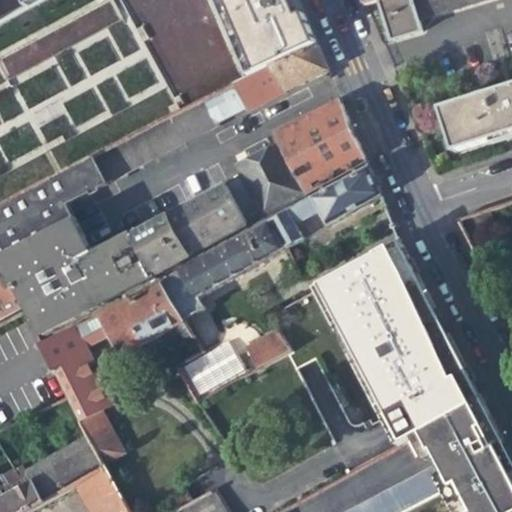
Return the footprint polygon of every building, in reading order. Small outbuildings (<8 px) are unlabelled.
[(0,0),(0,212),(207,105),(239,89),(278,68),(317,49),(305,21),(296,0),(0,0)] [(495,0),(384,0),(379,2),(384,21),(390,43),(422,34),(419,23),(495,0)] [(317,49),(278,68),(291,96),(329,78),(317,49)] [(278,68),(239,89),(252,115),(291,96),(278,68)] [(239,89),(207,105),(218,120),(248,108),(239,89)] [(511,90),(440,114),(454,155),(511,136),(511,90)] [(207,105),(101,160),(110,178),(221,124),(218,120),(207,105)] [(369,173),(343,109),(279,139),(284,148),(312,204),(369,173)] [(312,204),(284,148),(242,170),(246,178),(270,226),(312,204)] [(0,211),(0,245),(5,256),(80,218),(74,203),(113,184),(110,178),(101,160),(0,211)] [(337,224),(381,200),(369,173),(312,204),(270,226),(286,253),(337,224)] [(270,226),(246,178),(234,183),(258,233),(270,226)] [(258,233),(234,183),(142,229),(167,282),(258,233)] [(497,241),(486,213),(457,223),(470,250),(497,241)] [(372,237),(392,228),(387,215),(362,228),(369,239),(372,237)] [(5,256),(48,345),(167,282),(142,229),(98,250),(80,218),(5,256)] [(237,280),(286,253),(270,226),(258,233),(167,282),(164,287),(185,325),(205,314),(198,302),(237,280)] [(401,246),(330,283),(413,436),(416,442),(483,405),(491,401),(490,394),(472,361),(462,367),(436,315),(401,246)] [(0,322),(27,308),(0,268),(0,322)] [(193,340),(185,325),(164,287),(103,319),(102,317),(81,328),(85,336),(99,329),(103,336),(110,333),(124,358),(180,328),(187,342),(193,340)] [(282,310),(265,319),(270,328),(287,319),(282,310)] [(260,373),(284,360),(286,359),(275,337),(248,352),(260,373)] [(67,399),(88,437),(90,440),(110,428),(62,338),(48,345),(40,350),(67,399)] [(440,478),(448,492),(461,484),(471,503),(511,481),(486,433),(495,427),(490,417),(483,405),(432,433),(422,438),(436,463),(443,476),(440,478)] [(448,492),(458,511),(490,511),(511,500),(511,459),(495,427),(486,433),(511,481),(471,503),(461,484),(448,492)] [(35,511),(78,489),(107,472),(90,440),(88,437),(28,470),(34,480),(0,501),(0,511),(35,511)] [(426,468),(436,463),(422,438),(416,442),(413,443),(420,456),(426,468)] [(78,489),(90,511),(129,511),(107,472),(78,489)] [(410,511),(442,496),(428,472),(353,511),(410,511)] [(224,511),(214,493),(181,511),(224,511)] [(511,511),(511,500),(490,511),(511,511)]
